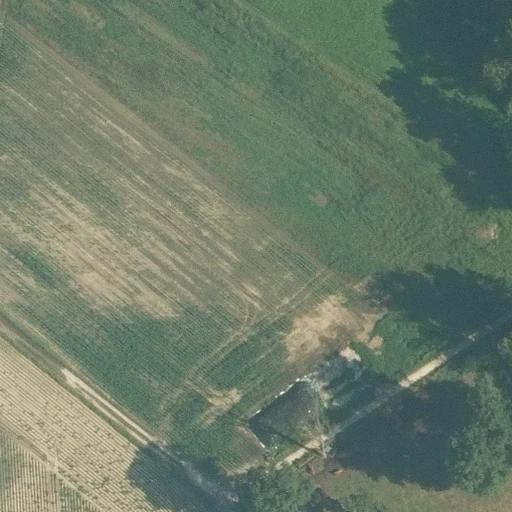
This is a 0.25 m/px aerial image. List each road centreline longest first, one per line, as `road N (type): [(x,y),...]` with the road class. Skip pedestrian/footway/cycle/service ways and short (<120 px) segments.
road 1 (track): [(238,511),(511,333)]
road 2 (track): [(0,321),(232,511)]
